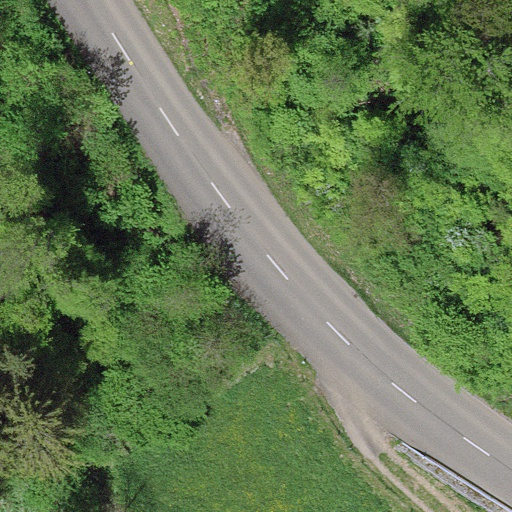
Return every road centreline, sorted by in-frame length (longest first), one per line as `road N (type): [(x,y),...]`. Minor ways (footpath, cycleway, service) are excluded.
road 1 (tertiary): [(93,0),(252,233),(317,310),(418,406),(511,469)]
road 2 (track): [(168,0),(180,41),(171,120)]
